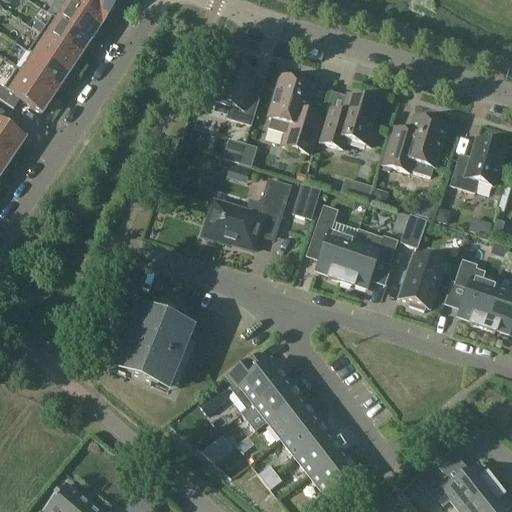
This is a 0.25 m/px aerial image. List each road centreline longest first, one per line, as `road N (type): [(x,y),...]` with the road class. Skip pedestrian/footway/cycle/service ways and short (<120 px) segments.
road 1 (residential): [(511,468),(450,416),(391,468),(266,298)]
road 2 (residential): [(209,0),(511,95)]
road 3 (residential): [(0,242),(157,0)]
road 4 (residential): [(511,372),(266,298)]
road 5 (residential): [(211,511),(65,380)]
road 6 (residential): [(266,298),(117,244)]
